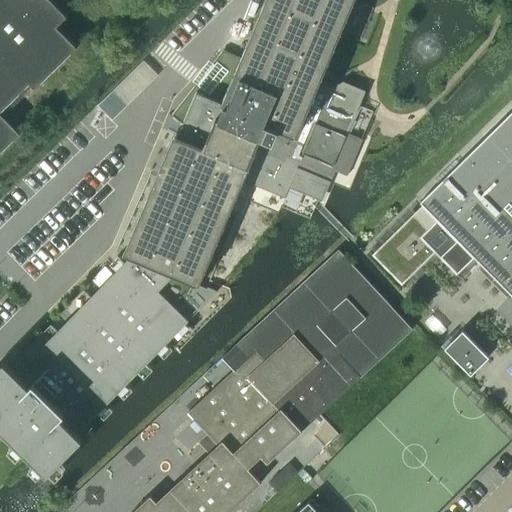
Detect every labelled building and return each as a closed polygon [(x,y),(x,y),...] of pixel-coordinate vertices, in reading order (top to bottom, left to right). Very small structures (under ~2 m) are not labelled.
[(347,176),(363,139),(361,139),(360,141),(346,135),(351,122),(352,120),(364,91),(342,82),(330,88),(316,82),(321,73),(327,57),(339,28),(351,0),(268,0),(243,59),(223,51),(211,66),(172,115),(182,124),(184,125),(179,131),(169,146),(126,254),(127,254),(128,255),(173,273),(195,282),(200,284),(231,210),(228,209),(241,179),(285,198),(291,185),(320,197),(333,166),(347,172),(346,175),(347,176)] [(511,110),(420,201),(423,204),(373,253),(371,251),(369,252),(404,287),(405,286),(403,283),(436,251),(422,237),(438,220),(458,240),(439,258),(465,283),(466,282),(458,273),(474,257),(511,294),(511,110)] [(151,494),(131,511),(229,511),(262,482),(249,467),(262,455),(268,463),(303,430),(412,329),(338,249),(223,356),(235,369),(236,370),(241,366),(244,369),(226,385),(229,389),(223,395),(216,387),(189,412),(210,434),(202,441),(212,452),(185,476),(172,488),(157,502),(151,494)] [(127,260),(90,297),(16,372),(4,360),(0,364),(0,428),(40,467),(44,471),(79,434),(189,320),(201,308),(189,297),(195,282),(173,273),(128,255),(127,260)] [(489,357),(463,330),(444,348),(471,375),(489,357)] [(320,511),(310,500),(296,511),(320,511)]
